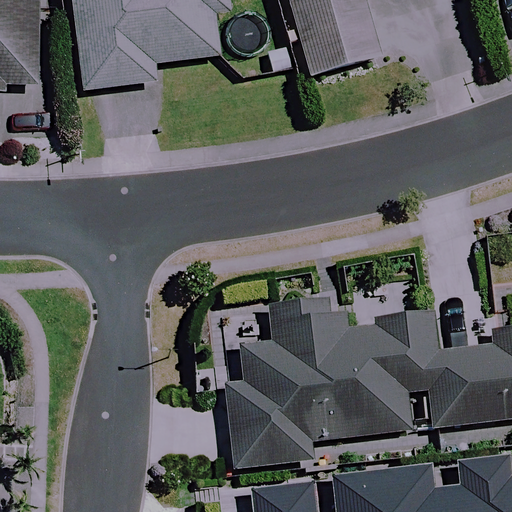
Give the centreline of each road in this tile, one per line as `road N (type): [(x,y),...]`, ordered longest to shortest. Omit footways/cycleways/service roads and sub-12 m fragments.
road 1 (residential): [(118,210),(298,193),(440,162),(511,133)]
road 2 (residential): [(118,210),(119,370),(100,511)]
